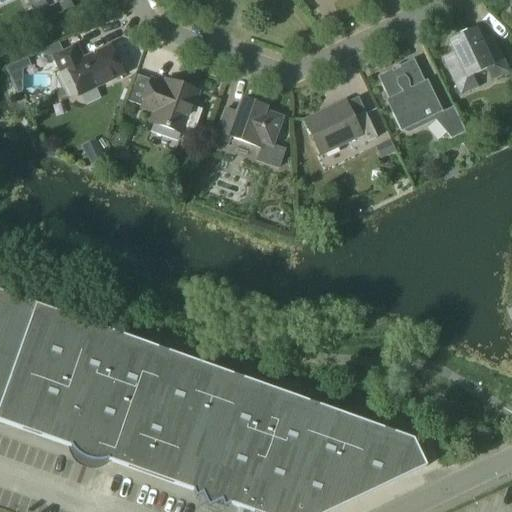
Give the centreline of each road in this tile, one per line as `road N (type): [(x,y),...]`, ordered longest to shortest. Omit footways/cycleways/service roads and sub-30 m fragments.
road 1 (residential): [(448,0),(289,72),(152,26),(138,0)]
road 2 (unclassified): [(400,511),(511,459)]
